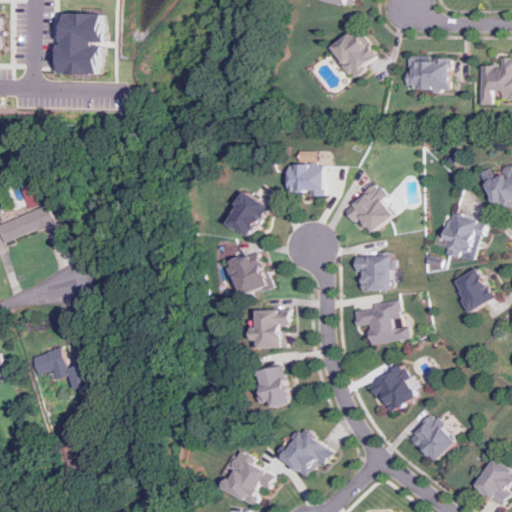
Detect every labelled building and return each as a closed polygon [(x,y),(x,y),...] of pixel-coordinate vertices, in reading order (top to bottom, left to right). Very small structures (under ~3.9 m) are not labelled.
[(113,13),(71,12),(71,43),(68,43),(67,72),(109,73),(110,43),(113,43),(113,13)] [(382,53),(361,27),(335,47),(359,77),(371,67),(368,64),(382,53)] [(454,88),(455,56),(412,55),(412,69),(411,69),(411,88),(454,88)] [(486,103),(498,103),(498,89),(507,89),(507,97),(511,97),(511,56),(506,56),(506,64),(485,64),(486,103)] [(328,194),(328,164),(294,163),(293,189),(314,190),(314,194),(328,194)] [(511,206),(511,166),(506,169),(508,173),(498,177),(494,167),(485,171),(501,211),(511,206)] [(376,232),(399,214),(385,198),(389,195),(380,183),(349,208),(359,221),(364,217),(376,232)] [(233,222),(257,236),(274,205),(250,191),(233,222)] [(7,242),(60,222),(53,204),(1,224),(7,242)] [(479,259),(487,228),(481,226),(483,218),(458,211),(447,252),(465,256),(479,259)] [(245,294),(269,287),(270,289),(278,287),(269,257),(259,260),(257,253),(235,260),(245,294)] [(367,289),(397,289),(397,254),(360,254),(360,270),(367,270),(367,289)] [(500,296),(481,267),(458,281),(476,310),(500,296)] [(375,343),(414,337),(412,323),(406,324),(403,299),(376,303),(376,308),(359,310),(360,325),(373,323),(375,343)] [(260,309),(261,347),(292,346),(291,325),(295,325),(295,316),(284,316),(284,308),(260,309)] [(37,355),(43,374),(59,369),(61,378),(74,375),(79,390),(97,385),(90,362),(72,367),(67,346),(37,355)] [(0,352),(0,371),(9,369),(3,352),(0,352)] [(374,381),(391,412),(424,395),(407,363),(374,381)] [(296,402),(287,364),(261,370),(269,401),(276,400),(278,407),(296,402)] [(460,440),(436,414),(414,434),(438,460),(460,440)] [(328,464),(338,452),(310,428),(286,456),(310,476),(324,460),(328,464)] [(280,475),(258,462),(260,458),(247,450),(226,485),(257,503),(268,485),(273,488),(280,475)] [(478,485),(506,505),(511,497),(511,465),(500,456),(478,485)]
